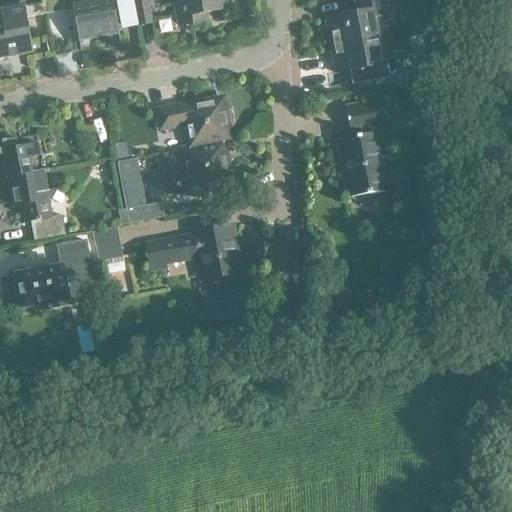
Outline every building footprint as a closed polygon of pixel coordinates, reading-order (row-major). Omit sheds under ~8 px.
[(45,5),(44,5),(43,0),(22,0),(23,6),(0,10),(0,13),(1,17),(0,17),(0,59),(10,58),(8,52),(16,50),(17,52),(32,49),(26,18),(47,14),(45,5)] [(63,0),(43,0),(44,5),(45,5),(47,14),(66,10),(64,1),(63,0)] [(119,33),(112,0),(72,0),(71,0),(79,41),(119,33)] [(133,0),(138,26),(152,23),(147,0),(133,0)] [(201,14),(226,9),(224,0),(182,0),(183,2),(177,4),(181,25),(202,21),(201,14)] [(378,37),(374,18),(388,16),(385,0),(355,0),(357,13),(325,18),(331,47),(335,46),(334,46),(378,38),(378,37)] [(334,46),(335,46),(340,73),(351,71),(351,75),(365,72),(364,68),(387,64),(382,36),(378,37),(378,38),(334,46)] [(431,80),(414,80),(415,92),(431,91),(431,80)] [(186,136),(188,148),(188,149),(224,142),(224,143),(232,141),(226,108),(215,110),(213,99),(156,110),(160,130),(190,124),(192,135),(186,136)] [(362,198),(362,195),(386,191),(381,163),(385,162),(381,146),(376,147),(373,127),(387,125),(383,101),(345,108),(350,131),(352,131),(353,137),(339,140),(343,159),(345,160),(347,170),(343,173),(348,198),(351,197),(353,199),(362,198)] [(32,173),(29,158),(40,155),(38,144),(16,149),(14,139),(0,142),(0,163),(3,162),(6,178),(32,173)] [(219,146),(224,145),(224,143),(224,142),(188,149),(188,148),(180,150),(186,180),(194,178),(196,192),(232,185),(226,154),(221,155),(219,146)] [(125,148),(115,149),(117,158),(126,157),(125,148)] [(43,171),(32,173),(6,178),(6,179),(8,179),(13,207),(21,205),(24,223),(31,221),(34,241),(66,235),(62,215),(52,217),(43,171)] [(161,203),(156,204),(126,210),(128,223),(129,224),(164,217),(161,203)] [(128,223),(126,210),(118,211),(120,224),(128,223)] [(193,233),(193,236),(146,245),(151,270),(165,267),(164,263),(198,257),(202,280),(240,273),(232,226),(193,233)] [(94,285),(86,241),(57,246),(61,266),(15,274),(21,309),(37,306),(68,300),(67,290),(94,285)] [(109,335),(98,337),(100,348),(111,346),(109,335)]
